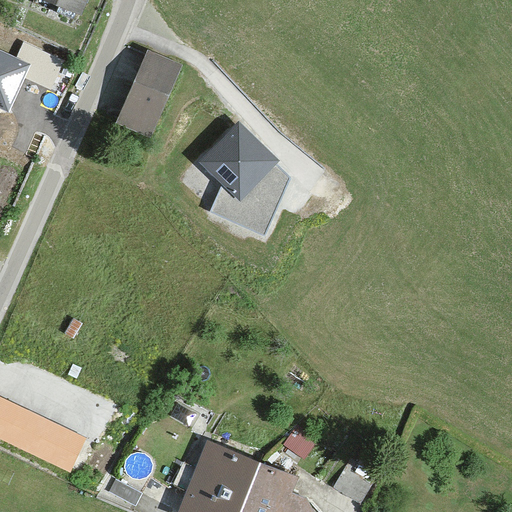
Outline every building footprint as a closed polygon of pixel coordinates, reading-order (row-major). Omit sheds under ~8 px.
[(44,0),(80,14),(85,0),(44,0)] [(0,52),(0,106),(8,110),(29,65),(0,52)] [(148,52),(118,122),(150,136),(180,66),(148,52)] [(238,123),(201,162),(223,183),(211,212),(264,234),(290,179),(273,164),(277,160),(238,123)] [(0,398),(0,435),(68,469),(83,439),(0,398)] [(294,429),(283,444),(303,458),(313,443),(294,429)] [(297,479),(206,443),(179,511),(313,511),(306,498),(292,492),(297,479)] [(350,463),(335,487),(360,503),(376,479),(350,463)] [(115,479),(109,492),(135,506),(142,493),(115,479)]
